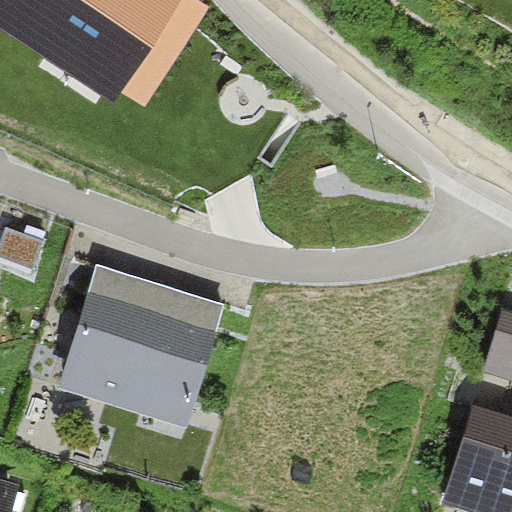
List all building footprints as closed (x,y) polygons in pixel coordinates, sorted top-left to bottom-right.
[(0,0),(0,9),(139,96),(198,0),(0,0)] [(221,303),(94,264),(90,278),(61,373),(189,411),(221,303)] [(511,310),(505,308),(488,364),(511,371),(511,310)] [(511,413),(475,402),(448,488),(511,508),(511,413)] [(0,477),(0,511),(17,511),(25,484),(0,477)]
